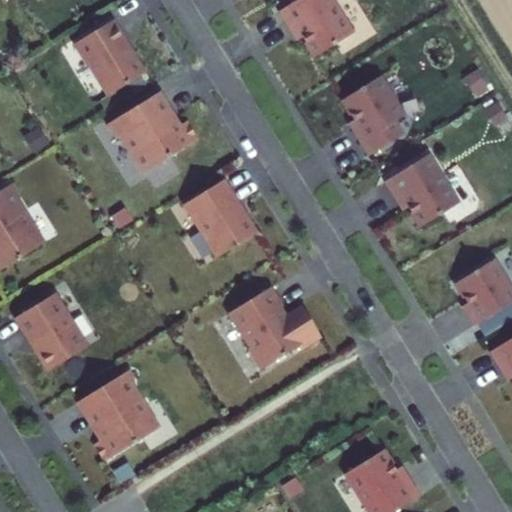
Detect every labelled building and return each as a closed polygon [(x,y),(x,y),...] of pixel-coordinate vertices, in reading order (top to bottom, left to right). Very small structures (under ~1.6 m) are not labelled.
[(330,0),(296,0),(277,12),(292,35),(298,31),(301,37),(314,57),(352,34),(330,0)] [(112,21),(72,45),(87,69),(91,67),(108,96),(143,74),(125,45),(126,44),(112,21)] [(298,31),(292,35),(295,41),(301,37),(298,31)] [(479,66),(461,77),(474,98),(492,87),(479,66)] [(351,130),(367,157),(401,136),(393,123),(403,117),(379,77),(341,100),(353,120),(357,126),(351,130)] [(157,93),(112,121),(117,130),(144,172),(197,139),(186,121),(177,126),(173,129),(167,119),(170,116),(157,93)] [(481,109),(493,126),(508,116),(497,99),(481,109)] [(170,116),(167,119),(173,129),(177,126),(170,116)] [(347,124),(351,130),(357,126),(353,120),(347,124)] [(105,125),(111,134),(117,130),(112,121),(105,125)] [(407,208),(419,228),(457,204),(427,155),(383,182),(397,205),(403,202),(407,208)] [(182,205),(215,258),(256,233),(223,180),(182,205)] [(13,183),(6,186),(11,195),(18,191),(13,183)] [(6,186),(0,190),(0,269),(42,244),(11,195),(6,186)] [(403,202),(397,205),(401,211),(407,208),(403,202)] [(467,303),(471,310),(465,313),(473,327),(511,302),(511,291),(492,260),(454,284),(467,303)] [(271,287),(228,313),(249,347),(248,351),(260,370),(298,347),(301,351),(321,338),(301,306),(284,316),(279,309),(283,307),(271,287)] [(14,319),(47,372),(84,348),(66,319),(69,317),(54,294),(14,319)] [(461,307),(465,313),(471,310),(467,303),(461,307)] [(511,337),(489,352),(503,375),(509,372),(511,376),(511,337)] [(122,374),(128,383),(135,380),(129,370),(122,374)] [(511,376),(509,372),(503,375),(507,381),(511,378),(511,376)] [(77,402),(101,440),(92,445),(103,463),(157,429),(128,383),(122,374),(77,402)] [(344,474),(367,511),(392,511),(419,496),(404,473),(398,477),(395,471),(382,451),(344,474)] [(401,467),(395,471),(398,477),(404,473),(401,467)] [(294,479),(282,487),(289,499),(301,491),(294,479)]
